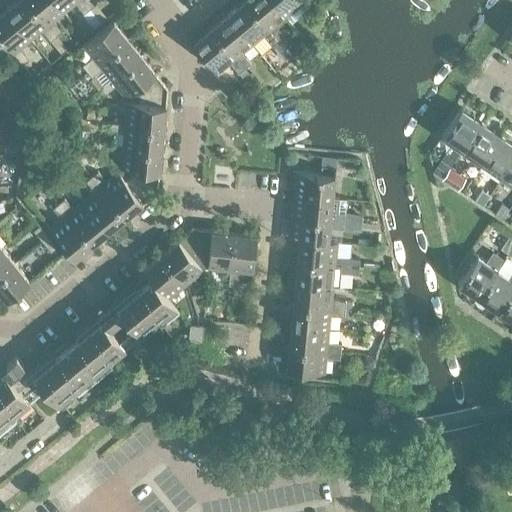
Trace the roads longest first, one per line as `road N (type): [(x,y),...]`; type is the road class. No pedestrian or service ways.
road 1 (residential): [(256,372),(270,200),(186,192)]
road 2 (residential): [(6,344),(186,192)]
road 3 (residential): [(186,192),(196,73),(168,40),(182,28)]
